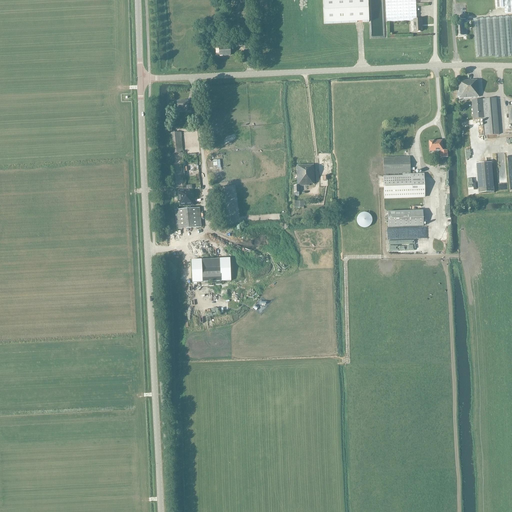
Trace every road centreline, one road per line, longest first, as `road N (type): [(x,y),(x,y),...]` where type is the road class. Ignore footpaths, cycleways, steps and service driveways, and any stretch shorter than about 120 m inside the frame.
road 1 (unclassified): [(139,79),(159,511)]
road 2 (unclassified): [(139,79),(511,65)]
road 3 (unknown): [(432,232),(430,181),(416,139),(439,113),(433,0)]
